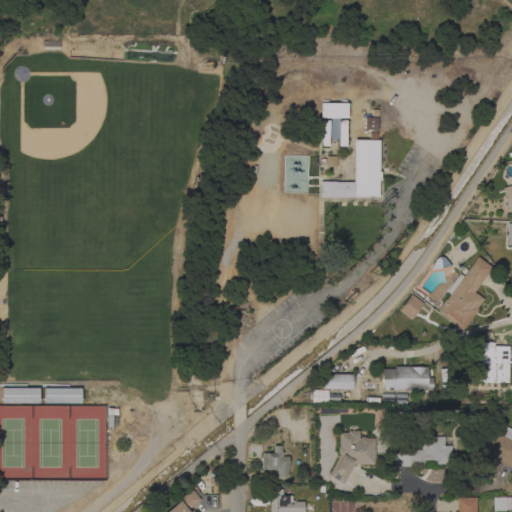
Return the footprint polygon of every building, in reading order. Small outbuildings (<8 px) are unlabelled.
[(345,103),(345,118),(318,118),(318,103),(345,103)] [(375,118),(375,130),(363,130),(363,117),(375,118)] [(327,120),(326,146),(319,146),(319,120),(327,120)] [(344,120),(344,146),(336,146),(337,120),(344,120)] [(377,140),(376,197),(356,197),(351,197),(352,139),(377,140)] [(324,156),(334,156),(334,166),(323,166),(324,156)] [(319,182),(347,182),(347,197),(319,197),(319,182)] [(511,209),(508,211),(502,187),(511,184),(511,209)] [(482,299),(476,308),(477,309),(461,331),(437,313),(438,311),(436,309),(444,299),(445,299),(449,294),(445,291),(458,273),(462,276),(477,256),(491,267),(473,292),(482,299)] [(442,258),(448,267),(424,272),(432,260),(442,258)] [(422,303),(410,319),(398,310),(410,294),(422,303)] [(482,343),(487,343),(487,341),(490,342),(490,343),(493,343),(493,346),(508,346),(508,361),(511,361),(511,363),(508,363),(507,383),(477,382),(478,371),(486,371),(486,363),(481,363),(482,343)] [(381,369),(393,369),(393,366),(409,366),(409,367),(427,367),(426,377),(432,377),(432,390),(381,390),(381,369)] [(318,389),(318,374),(352,374),(352,389),(318,389)] [(0,388),(37,388),(37,398),(38,398),(38,400),(37,400),(37,402),(0,402),(0,388)] [(42,400),(41,400),(41,398),(42,398),(42,388),(79,388),(79,398),(80,398),(80,400),(79,400),(79,403),(42,403),(42,400)] [(327,390),(327,403),(310,403),(311,389),(327,390)] [(511,429),(511,446),(511,448),(511,468),(476,451),(487,429),(501,436),(506,427),(511,429)] [(338,433),(347,433),(347,431),(358,431),(358,438),(359,438),(360,437),(364,437),(365,438),(374,438),(374,464),(353,464),(342,484),(327,475),(338,456),(338,454),(337,453),(337,448),(338,447),(338,433)] [(443,446),(450,445),(451,464),(436,464),(436,460),(423,461),(423,465),(410,465),(410,466),(399,466),(399,464),(394,464),(394,458),(390,458),(390,449),(410,449),(410,450),(420,450),(420,437),(443,437),(443,446)] [(261,453),(272,453),(272,445),(280,446),(280,451),(282,451),(282,456),(288,456),(288,470),(287,470),(287,477),(277,477),(277,470),(261,470),(261,453)] [(165,511),(178,501),(177,499),(190,488),(200,500),(187,510),(188,511),(165,511)] [(303,502),(303,511),(269,511),(269,489),(281,489),(281,495),(291,495),(291,501),(303,502)] [(476,497),(475,511),(456,511),(456,497),(476,497)] [(492,497),(510,497),(510,509),(506,509),(505,511),(492,511),(492,497)]
